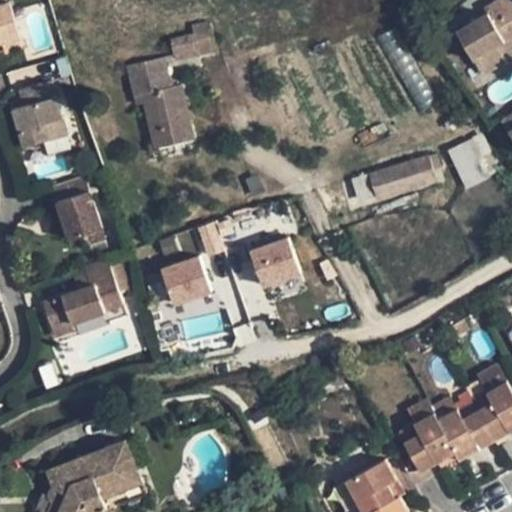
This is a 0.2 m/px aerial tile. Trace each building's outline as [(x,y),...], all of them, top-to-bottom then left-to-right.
[(19,33),(8,0),(0,2),(0,39),(19,33)] [(511,0),(497,0),(486,7),(489,12),(458,31),(475,60),(483,74),(506,60),(502,53),(498,46),(511,37),(511,0)] [(217,48),(211,22),(192,25),(194,34),(199,52),(217,48)] [(19,33),(0,39),(5,51),(23,45),(19,33)] [(194,34),(171,39),(175,57),(199,52),(194,34)] [(511,46),(511,37),(498,46),(502,53),(511,46)] [(165,64),(164,56),(145,61),(147,68),(165,64)] [(145,61),(129,64),(138,103),(145,101),(155,142),(149,143),(152,152),(157,151),(156,147),(194,138),(181,83),(171,86),(165,64),(147,68),(145,61)] [(69,133),(52,80),(21,88),(26,104),(14,108),(26,144),(69,133)] [(511,111),(503,118),(511,132),(511,111)] [(484,133),(447,146),(462,187),(498,174),(484,133)] [(436,153),(430,154),(434,169),(441,167),(436,153)] [(430,154),(341,182),(346,197),(434,169),(430,154)] [(434,169),(346,197),(349,206),(436,179),(434,169)] [(85,174),(52,185),(56,201),(58,200),(65,218),(71,238),(86,233),(103,226),(85,174)] [(61,220),(65,218),(58,200),(56,201),(55,201),(61,220)] [(207,255),(223,251),(215,223),(199,227),(207,255)] [(103,226),(86,233),(88,242),(107,236),(103,226)] [(264,251),(272,287),(311,279),(303,243),(264,251)] [(119,257),(110,261),(120,291),(129,287),(119,257)] [(109,258),(91,264),(97,282),(91,285),(44,301),(53,328),(73,321),(106,309),(104,304),(123,298),(120,291),(110,261),(109,258)] [(172,268),(181,304),(220,294),(211,259),(172,268)] [(91,264),(84,266),(91,285),(97,282),(91,264)] [(123,298),(104,304),(106,309),(124,302),(123,298)] [(73,321),(53,328),(55,335),(75,328),(73,321)] [(511,428),(511,387),(508,380),(487,391),(493,401),(478,410),(495,438),(511,428)] [(486,389),(472,397),(478,410),(493,401),(487,391),(486,389)] [(451,395),(432,405),(435,411),(439,418),(458,407),(451,395)] [(458,407),(439,418),(456,451),(460,458),(495,438),(478,410),(472,397),(470,395),(463,399),(465,404),(471,414),(464,418),(458,407)] [(407,407),(416,422),(435,411),(432,405),(427,396),(407,407)] [(471,414),(465,404),(458,407),(464,418),(471,414)] [(399,430),(422,470),(456,451),(439,418),(435,411),(416,422),(399,430)] [(147,492),(126,439),(47,470),(53,486),(47,499),(54,502),(50,511),(43,508),(41,511),(93,511),(111,505),(116,508),(118,503),(147,492)] [(397,478),(386,458),(346,479),(364,511),(367,511),(396,497),(388,482),(397,478)] [(405,492),(397,478),(388,482),(396,497),(400,495),(405,492)] [(367,511),(409,511),(400,495),(396,497),(367,511)] [(47,499),(44,497),(39,507),(43,508),(50,511),(54,502),(47,499)]
